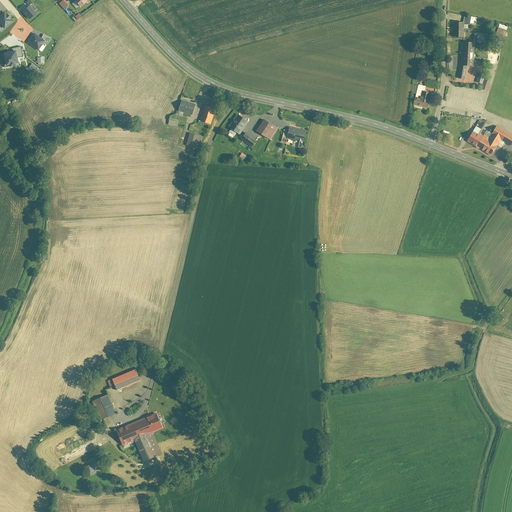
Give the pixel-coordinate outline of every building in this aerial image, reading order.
[(66,9),(71,5),(67,0),(64,0),(61,3),(66,9)] [(33,5),(26,11),(33,19),(40,14),(33,5)] [(4,15),(1,18),(8,27),(16,21),(9,12),(4,15)] [(477,18),(465,16),(463,22),(473,24),(473,21),(476,21),(477,18)] [(463,22),(454,22),(454,32),(454,37),(462,37),(462,33),(463,33),(463,22)] [(497,23),(494,34),(503,36),(506,26),(497,23)] [(37,33),(29,42),(40,51),(48,41),(37,33)] [(473,45),(461,44),(460,66),(472,67),(473,45)] [(20,51),(7,53),(9,65),(22,63),(20,51)] [(458,68),(456,80),(464,81),(466,69),(458,68)] [(411,96),(419,97),(418,100),(414,99),(413,106),(426,109),(427,102),(424,101),(426,93),(423,92),(424,87),(413,85),(411,96)] [(180,101),(177,111),(191,116),(194,106),(180,101)] [(204,107),(200,122),(210,124),(214,110),(204,107)] [(237,115),(227,129),(238,136),(247,123),(237,115)] [(282,133),(276,130),(277,129),(262,120),(255,132),(270,141),(271,138),(273,138),(281,140),(280,143),(285,144),(285,140),(294,141),(292,147),(300,149),(301,143),(304,131),(288,128),(287,131),(283,130),(282,133)] [(478,121),(475,128),(480,131),(483,124),(478,121)] [(474,132),(467,143),(489,156),(496,145),(495,144),(498,139),(510,146),(511,143),(511,135),(494,125),(489,134),(490,134),(487,139),(474,132)] [(243,134),(240,140),(251,147),(255,140),(243,134)] [(188,135),(185,147),(198,150),(201,138),(188,135)] [(110,379),(114,389),(137,381),(134,371),(110,379)] [(99,421),(115,414),(106,394),(90,401),(99,421)] [(132,440),(141,462),(159,455),(150,433),(158,429),(153,416),(115,431),(120,444),(132,440)] [(84,466),(88,475),(105,467),(100,458),(84,466)]
